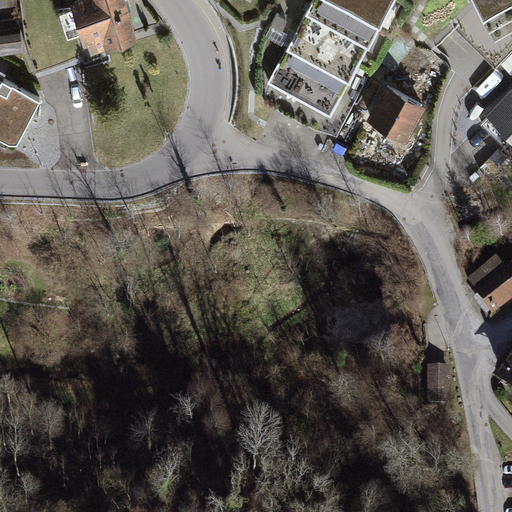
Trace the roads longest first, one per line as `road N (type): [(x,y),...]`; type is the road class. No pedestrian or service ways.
road 1 (residential): [(416,214),(443,266),(467,352),(485,511)]
road 2 (residential): [(196,138),(345,179),(416,214)]
road 3 (tertiary): [(0,183),(148,179),(178,164),(196,138)]
road 4 (residential): [(416,214),(432,187),(449,92),(481,56)]
road 5 (tertiary): [(196,138),(209,100),(208,66),(168,0)]
road 6 (track): [(0,401),(133,400)]
